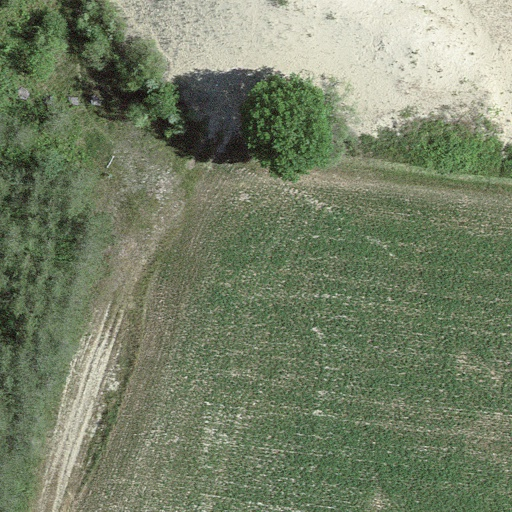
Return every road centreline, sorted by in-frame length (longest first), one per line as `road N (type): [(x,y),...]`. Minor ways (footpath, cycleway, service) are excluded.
road 1 (track): [(511,200),(320,176),(253,178),(216,188),(162,228),(133,271)]
road 2 (track): [(47,511),(133,271)]
